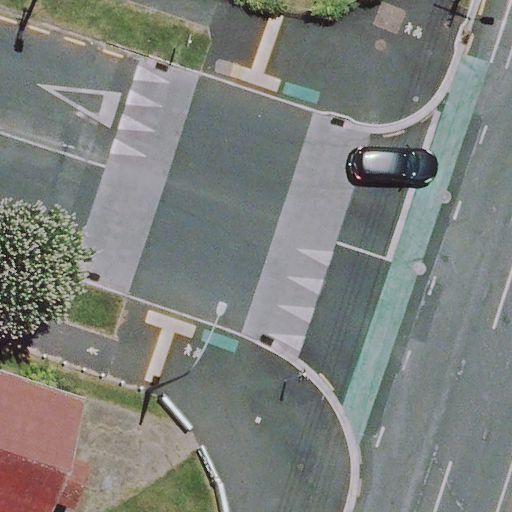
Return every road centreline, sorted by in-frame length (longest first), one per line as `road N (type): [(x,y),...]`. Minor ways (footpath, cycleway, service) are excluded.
road 1 (residential): [(506,292),(0,132)]
road 2 (secondary): [(506,292),(435,511)]
